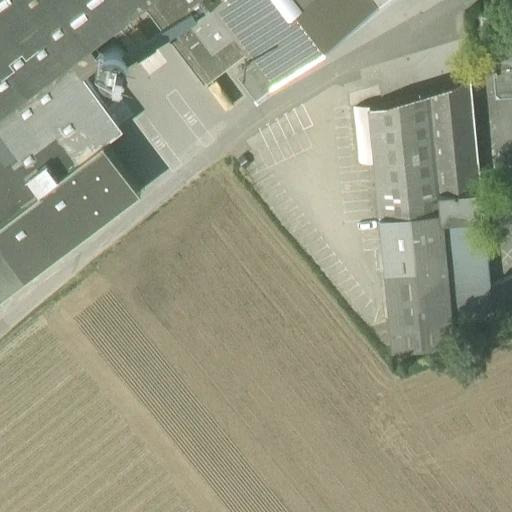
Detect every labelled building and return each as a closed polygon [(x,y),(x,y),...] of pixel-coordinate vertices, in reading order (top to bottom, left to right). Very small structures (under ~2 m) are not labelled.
[(0,0),(0,111),(70,59),(145,2),(147,0),(0,0)] [(204,80),(228,62),(214,43),(213,43),(179,0),(147,0),(145,2),(204,80)] [(179,0),(213,43),(214,43),(233,28),(211,0),(179,0)] [(363,13),(378,2),(376,0),(211,0),(233,28),(247,47),(254,56),(255,57),(272,80),(273,81),(314,50),(312,48),(361,11),(363,13)] [(247,47),(233,28),(214,43),(228,62),(247,47)] [(495,94),(511,92),(511,39),(490,42),(495,94)] [(111,69),(112,69),(117,69),(121,67),(124,64),(126,59),(126,54),(124,50),(121,46),(116,44),(111,44),(106,46),(103,50),(101,55),(101,59),(103,64),(106,67),(111,69)] [(256,94),(273,81),(272,80),(255,57),(254,56),(241,66),(251,79),(247,82),(256,94)] [(0,219),(40,189),(39,187),(27,171),(107,109),(70,59),(0,111),(0,219)] [(251,79),(241,66),(236,69),(247,82),(251,79)] [(431,80),(394,101),(451,207),(489,186),(431,80)] [(120,125),(107,109),(27,171),(39,187),(103,138),(120,125)] [(301,131),(264,161),(415,349),(452,318),(301,131)] [(0,295),(141,187),(103,138),(39,187),(40,189),(0,219),(0,295)] [(489,292),(486,239),(477,240),(477,247),(463,248),(464,254),(467,254),(468,265),(469,265),(471,282),(462,282),(463,294),(489,292)]
